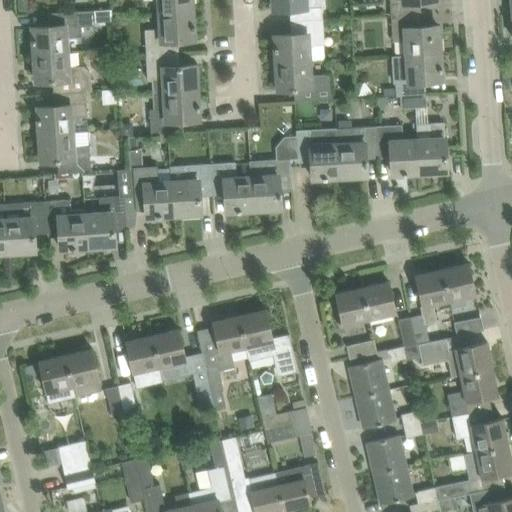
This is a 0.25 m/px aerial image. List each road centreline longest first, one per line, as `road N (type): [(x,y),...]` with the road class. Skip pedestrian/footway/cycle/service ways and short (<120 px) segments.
road 1 (residential): [(0,316),(292,250)]
road 2 (residential): [(353,511),(292,250)]
road 3 (residential): [(292,250),(494,203)]
road 4 (residential): [(494,203),(480,0)]
road 5 (residential): [(31,511),(0,368)]
road 6 (residential): [(9,174),(0,28)]
road 7 (residential): [(239,126),(242,0)]
